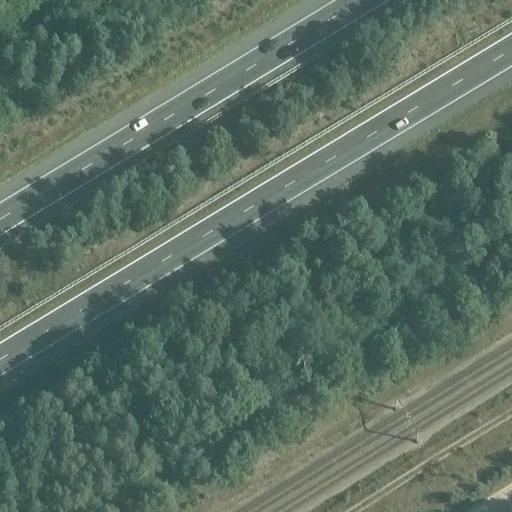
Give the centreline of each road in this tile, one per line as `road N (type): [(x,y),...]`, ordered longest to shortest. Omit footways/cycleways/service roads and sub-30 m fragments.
road 1 (motorway): [(0,364),(511,54)]
road 2 (motorway): [(362,0),(0,218)]
road 3 (track): [(354,511),(511,413)]
